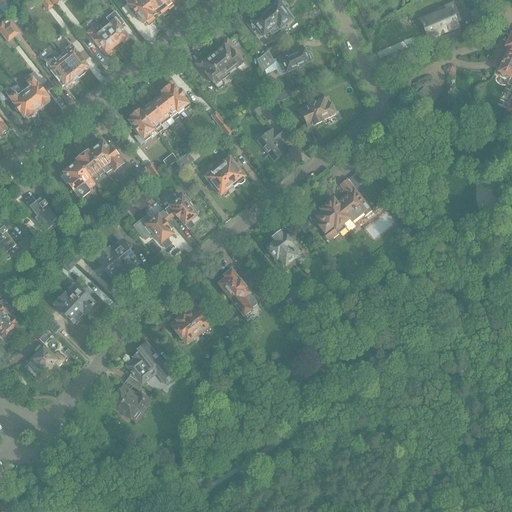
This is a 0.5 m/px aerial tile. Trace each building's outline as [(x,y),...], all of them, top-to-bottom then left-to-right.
[(39,0),(48,11),(54,7),(48,0),(39,0)] [(142,0),(143,0),(137,5),(132,0),(131,1),(130,0),(124,0),(127,3),(144,25),(146,23),(148,25),(156,19),(154,17),(156,15),(143,0),(142,0)] [(143,0),(156,15),(157,15),(160,13),(162,15),(168,10),(160,0),(143,0)] [(175,0),(160,0),(168,10),(174,5),(172,3),(175,0)] [(279,0),(265,11),(280,30),(292,20),(285,11),(287,9),(283,4),(285,4),(281,0),(279,0)] [(456,21),(460,19),(454,7),(446,11),(446,9),(424,18),(421,19),(422,20),(420,20),(421,22),(420,22),(421,25),(422,24),(422,26),(423,28),(429,40),(441,35),(440,34),(445,32),(446,33),(459,27),(456,21)] [(477,28),(489,23),(482,8),(471,13),(477,28)] [(277,33),(280,30),(265,11),(249,24),(255,32),(256,31),(262,38),(269,32),(272,35),(277,33)] [(104,30),(117,47),(122,42),(124,44),(130,39),(115,20),(114,20),(111,15),(106,19),(110,24),(109,24),(110,26),(104,30)] [(6,26),(15,38),(20,34),(11,22),(6,26)] [(15,38),(6,26),(5,26),(2,23),(0,24),(0,32),(8,43),(15,38)] [(117,47),(104,30),(97,36),(92,29),(87,33),(93,41),(99,49),(106,58),(113,53),(111,51),(117,47)] [(286,37),(285,36),(282,32),(278,35),(284,42),(287,41),(284,38),(286,37)] [(511,35),(511,36),(507,47),(510,48),(499,71),(501,72),(500,74),(501,76),(502,77),(503,78),(506,78),(508,78),(510,77),(510,76),(511,77),(511,35)] [(61,56),(79,79),(86,74),(85,73),(85,72),(84,71),(88,68),(67,41),(62,46),(66,52),(61,56)] [(229,75),(237,69),(240,72),(242,72),(245,70),(244,64),(234,51),(235,50),(228,41),(223,45),(224,46),(214,55),(229,75)] [(280,56),(276,60),(283,75),(310,63),(302,46),(280,56)] [(258,60),(262,74),(274,64),(269,52),(258,60)] [(79,79),(61,56),(55,61),(51,55),(47,58),(46,59),(47,62),(48,64),(65,86),(69,83),(70,84),(71,84),(72,85),(79,79)] [(222,81),(229,75),(214,55),(203,63),(202,62),(197,66),(204,75),(205,74),(219,91),(225,87),(224,84),(222,81)] [(29,85),(22,90),(25,93),(37,110),(42,106),(43,107),(49,102),(48,100),(49,99),(40,87),(43,84),(34,73),(30,76),(29,76),(25,79),(28,84),(29,85)] [(163,96),(177,114),(183,109),(185,111),(190,107),(183,98),(185,96),(182,92),(180,94),(174,87),(171,89),(170,88),(162,93),(164,95),(163,96)] [(14,94),(10,98),(11,99),(14,104),(25,118),(26,117),(28,119),(33,114),(32,113),(37,110),(25,93),(22,90),(15,95),(14,94)] [(177,114),(163,96),(163,97),(153,105),(169,126),(170,126),(171,126),(175,123),(175,122),(174,122),(180,117),(177,114)] [(251,107),(258,116),(271,106),(263,97),(251,107)] [(327,99),(298,111),(301,119),(304,118),(308,128),(314,125),(315,126),(323,123),(322,119),(335,114),(331,105),(330,106),(327,99)] [(169,128),(169,126),(153,105),(142,113),(141,112),(141,113),(158,136),(158,134),(163,130),(164,131),(166,130),(169,128)] [(158,136),(141,113),(140,113),(139,112),(131,118),(133,120),(130,122),(145,142),(150,138),(152,139),(155,139),(158,136)] [(220,128),(226,124),(217,113),(211,117),(220,128)] [(0,140),(3,139),(2,138),(5,138),(8,135),(8,132),(7,131),(7,130),(2,124),(3,123),(0,119),(0,140)] [(232,133),(226,125),(226,124),(220,128),(227,137),(232,133)] [(259,142),(275,161),(288,150),(281,142),(285,139),(277,130),(273,133),(272,131),(259,142)] [(89,153),(105,173),(111,168),(114,172),(124,164),(112,149),(110,151),(103,142),(89,153)] [(105,173),(89,153),(89,152),(77,162),(77,163),(96,186),(96,185),(92,180),(98,175),(100,177),(105,173)] [(182,171),(187,167),(195,162),(188,153),(182,158),(179,161),(176,163),(182,171)] [(218,169),(232,187),(237,183),(240,186),(246,182),(243,178),(244,177),(230,160),(230,159),(228,156),(225,153),(219,158),(222,161),(224,164),(218,169)] [(90,190),(96,186),(77,163),(64,173),(71,182),(69,184),(75,191),(73,192),(75,194),(75,196),(76,197),(78,198),(80,200),(91,192),(90,190)] [(155,180),(161,175),(152,163),(146,168),(155,180)] [(146,187),(155,180),(146,168),(137,175),(146,187)] [(380,173),(376,168),(371,173),(374,177),(380,173)] [(227,191),(232,187),(218,169),(212,174),(209,170),(203,175),(206,178),(220,196),(222,195),(223,197),(225,198),(229,195),(229,193),(227,191)] [(326,204),(345,228),(353,222),(355,224),(372,211),(347,180),(340,186),(347,195),(337,203),(334,199),(326,204)] [(164,211),(171,220),(177,215),(181,221),(185,226),(191,221),(197,216),(182,197),(169,207),(164,211)] [(31,209),(26,213),(33,222),(35,219),(47,234),(56,227),(53,223),(56,220),(46,207),(48,205),(45,202),(43,203),(41,199),(30,208),(31,209)] [(143,220),(134,226),(145,241),(153,234),(161,244),(173,234),(165,224),(171,220),(164,211),(158,202),(153,206),(160,214),(146,225),(143,220)] [(328,242),(345,228),(326,204),(320,210),(318,208),(312,213),(316,218),(314,220),(323,232),(321,233),(328,242)] [(116,228),(124,221),(115,210),(107,216),(116,228)] [(119,214),(125,220),(129,217),(124,210),(119,214)] [(295,221),(304,232),(310,228),(300,216),(295,221)] [(0,253),(3,257),(16,246),(6,233),(8,232),(4,227),(3,228),(0,226),(0,225),(0,253)] [(268,247),(267,249),(267,251),(269,252),(276,260),(275,261),(282,269),(285,267),(295,259),(299,265),(306,260),(286,235),(284,236),(283,236),(281,233),(273,239),(275,242),(270,246),(268,247)] [(27,237),(18,243),(26,253),(30,258),(38,251),(34,246),(27,237)] [(109,249),(127,272),(138,263),(121,242),(111,251),(109,249)] [(66,255),(76,265),(83,258),(72,248),(66,255)] [(126,272),(127,272),(109,249),(98,258),(114,279),(124,270),(126,272)] [(69,272),(76,265),(66,255),(59,263),(69,272)] [(251,309),(257,304),(232,271),(225,277),(227,279),(220,285),(244,316),(252,310),(251,309)] [(262,286),(257,280),(253,283),(258,289),(262,286)] [(86,315),(95,304),(76,287),(67,296),(65,295),(86,315)] [(85,315),(86,315),(65,295),(55,306),(74,323),(83,314),(85,315)] [(289,296),(277,305),(283,312),(290,307),(300,320),(304,317),(294,304),(289,296)] [(10,306),(14,309),(21,303),(17,299),(10,306)] [(0,323),(11,313),(13,311),(4,302),(3,302),(1,302),(0,303),(0,323)] [(180,312),(199,335),(212,325),(193,302),(180,312)] [(11,313),(0,323),(0,334),(1,335),(0,335),(0,338),(5,343),(21,327),(25,324),(13,311),(11,313)] [(187,345),(199,335),(180,312),(168,321),(187,345)] [(43,324),(54,335),(61,328),(50,317),(43,324)] [(26,326),(33,333),(42,324),(35,318),(26,326)] [(50,339),(54,336),(44,326),(34,335),(44,344),(50,338),(50,339)] [(157,354),(156,355),(147,344),(138,351),(140,353),(133,358),(135,360),(126,367),(132,373),(129,377),(138,383),(141,387),(143,387),(145,388),(149,385),(147,382),(157,374),(166,385),(174,378),(181,373),(171,361),(165,366),(159,358),(160,357),(157,354)] [(32,360),(47,374),(49,376),(66,358),(63,355),(61,358),(57,354),(54,357),(44,347),(43,348),(40,346),(35,351),(38,354),(32,360)] [(139,392),(143,387),(141,387),(138,383),(129,377),(126,382),(109,406),(135,424),(151,401),(139,393),(136,397),(129,392),(133,387),(139,392)]
